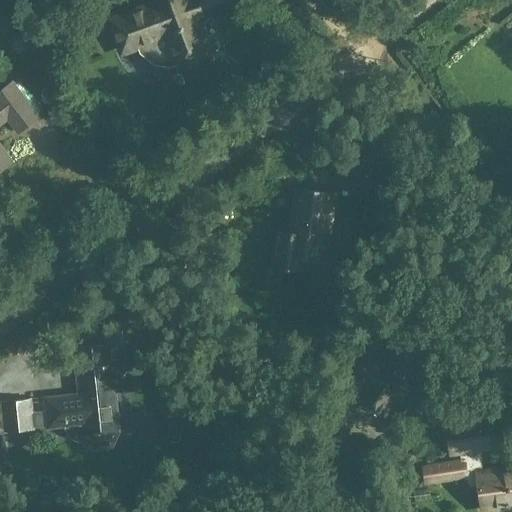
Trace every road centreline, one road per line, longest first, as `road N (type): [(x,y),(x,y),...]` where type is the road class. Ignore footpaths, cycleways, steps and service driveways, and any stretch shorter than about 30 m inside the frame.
road 1 (unclassified): [(0,329),(355,53)]
road 2 (unclassified): [(511,244),(355,53)]
